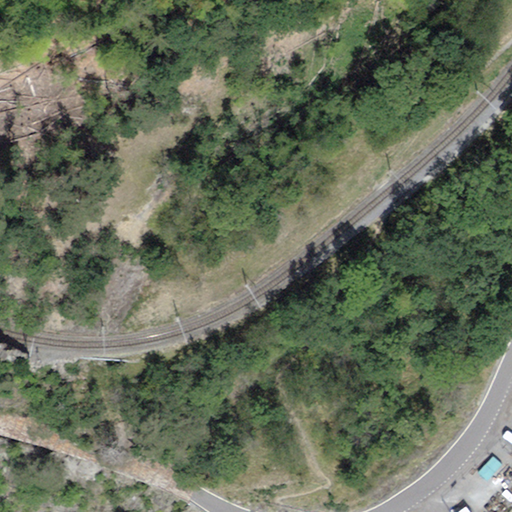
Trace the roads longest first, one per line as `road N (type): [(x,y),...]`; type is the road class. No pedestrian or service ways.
road 1 (unclassified): [(228,511),(98,452),(0,424)]
road 2 (unclassified): [(511,361),(470,442),(387,511)]
